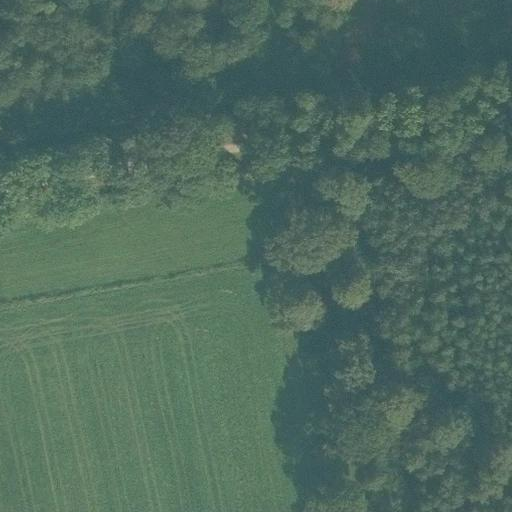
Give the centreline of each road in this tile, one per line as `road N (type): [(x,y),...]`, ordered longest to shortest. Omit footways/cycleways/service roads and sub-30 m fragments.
road 1 (track): [(360,511),(289,139)]
road 2 (track): [(0,191),(289,139)]
road 3 (track): [(289,139),(511,99)]
